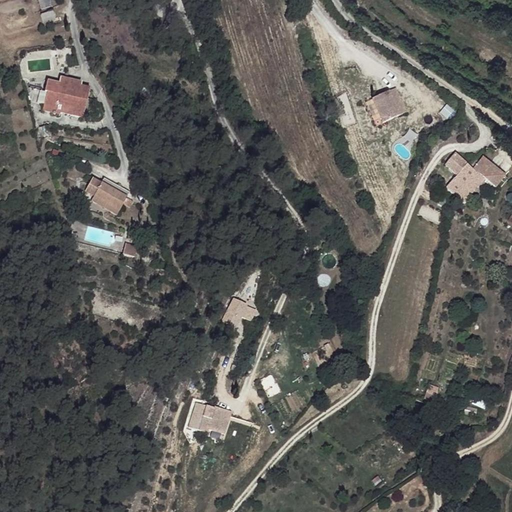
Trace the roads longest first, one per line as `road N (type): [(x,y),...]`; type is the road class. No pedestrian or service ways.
road 1 (track): [(234,511),(299,436),(366,384),(374,324),(415,194),(436,159),(477,145),(482,134),(466,97)]
road 2 (track): [(177,2),(225,119),(307,240),(244,403)]
road 3 (track): [(87,165),(127,176),(83,59),(77,24),(84,0)]
road 4 (unclassified): [(336,0),(511,126)]
road 5 (track): [(439,511),(441,478),(453,461),(499,435),(511,406)]
